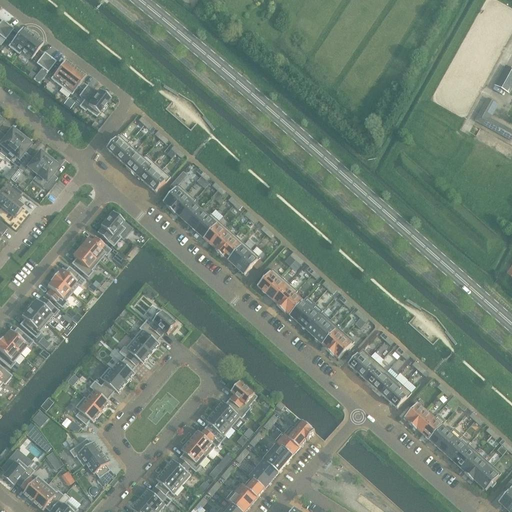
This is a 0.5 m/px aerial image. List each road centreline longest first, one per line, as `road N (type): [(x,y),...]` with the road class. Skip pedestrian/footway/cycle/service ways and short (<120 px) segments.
road 1 (primary): [(138,0),(442,268)]
road 2 (residential): [(360,415),(109,193)]
road 3 (residential): [(0,2),(124,102),(84,167)]
road 4 (residential): [(138,470),(112,436),(182,354),(213,382)]
road 5 (unclassified): [(109,193),(0,320)]
road 6 (residential): [(468,511),(360,415)]
road 7 (residential): [(0,262),(84,167)]
